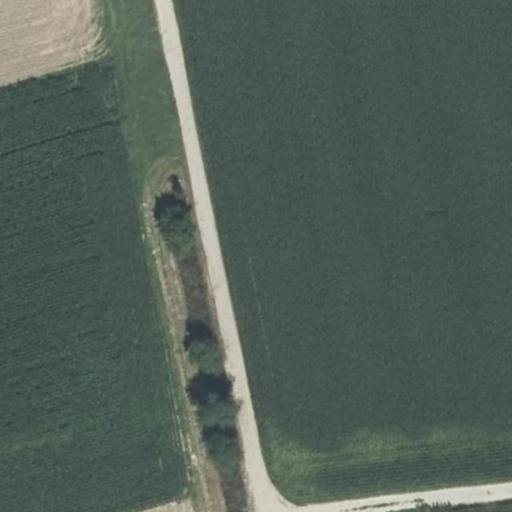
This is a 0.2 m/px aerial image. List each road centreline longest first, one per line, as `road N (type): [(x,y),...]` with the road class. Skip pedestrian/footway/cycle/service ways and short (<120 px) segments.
road 1 (track): [(164,0),(267,511)]
road 2 (track): [(511,488),(339,511)]
